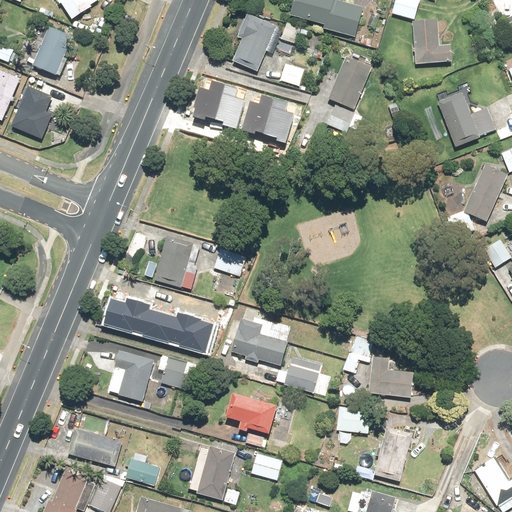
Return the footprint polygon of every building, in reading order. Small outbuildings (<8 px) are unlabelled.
[(94,0),(60,0),(71,16),(95,0),(94,0)] [(365,9),(336,0),(299,0),(294,16),(327,26),(327,29),(356,38),(365,9)] [(423,0),(422,0),(398,0),(394,15),(417,22),(423,0)] [(278,26),(250,15),(240,39),(244,40),(235,60),(260,70),(278,26)] [(453,45),(445,46),(444,22),(416,23),(417,66),(454,65),(453,45)] [(75,35),(49,24),(33,63),(59,74),(75,35)] [(304,30),(289,24),(283,40),(298,46),(304,30)] [(13,50),(0,44),(0,58),(8,62),(13,50)] [(374,70),(348,59),(331,99),(357,110),(374,70)] [(308,71),(288,64),(282,81),(302,88),(308,71)] [(0,116),(5,119),(22,77),(2,69),(0,72),(0,116)] [(30,84),(14,126),(44,138),(53,113),(48,111),(54,94),(30,84)] [(203,91),(195,122),(210,126),(211,121),(218,123),(227,91),(216,88),(213,97),(203,91)] [(224,130),(240,135),(249,103),(237,103),(240,94),(227,91),(218,123),(226,125),(224,130)] [(488,109),(474,114),(465,92),(440,102),(458,147),(481,138),(498,131),(488,109)] [(256,102),(248,133),(262,137),(264,132),(271,134),(280,102),(268,99),(266,108),(256,102)] [(277,141),(293,146),(301,114),(290,114),(293,105),(280,102),(271,134),(278,136),(277,141)] [(358,132),(364,118),(337,107),(330,127),(349,134),(351,129),(358,132)] [(511,178),(485,167),(467,211),(466,212),(493,223),(511,178)] [(476,233),(470,219),(467,220),(464,213),(448,219),(458,241),(476,233)] [(198,274),(189,271),(196,248),(169,240),(156,279),(193,290),(198,274)] [(511,259),(511,255),(502,241),(484,253),(496,270),(511,259)] [(247,254),(223,249),(218,270),(242,275),(247,254)] [(110,298),(102,324),(207,355),(216,324),(178,313),(177,317),(149,309),(150,304),(129,298),(127,303),(110,298)] [(276,333),(275,337),(263,334),(264,328),(241,323),(234,355),(285,366),(290,343),(283,341),(284,335),(276,333)] [(351,352),(346,370),(356,373),(360,360),(372,363),(375,355),(373,355),(377,340),(358,335),(356,340),(347,337),(343,349),(351,352)] [(143,401),(157,360),(124,349),(110,391),(143,401)] [(400,358),(376,356),(372,393),(416,397),(418,373),(398,371),(400,358)] [(195,363),(170,357),(164,382),(189,388),(195,363)] [(280,369),(277,382),(317,391),(324,363),(294,357),(291,371),(280,369)] [(235,393),(229,418),(244,422),(243,426),(274,434),(282,405),(235,393)] [(372,409),(342,407),(340,431),(371,433),(372,409)] [(415,434),(390,427),(377,474),(403,481),(415,434)] [(125,443),(79,430),(72,454),(118,467),(125,443)] [(269,437),(250,433),(248,444),(267,448),(269,437)] [(213,445),(200,493),(227,500),(227,501),(238,504),(241,492),(236,490),(243,464),(236,462),(238,452),(213,445)] [(167,460),(135,452),(129,480),(160,487),(167,460)] [(285,461),(258,453),(253,474),(279,481),(285,461)] [(477,469),(482,478),(474,483),(485,501),(493,496),(499,507),(511,499),(511,479),(499,457),(477,469)] [(76,511),(78,508),(87,511),(88,510),(97,487),(88,483),(90,479),(67,470),(54,502),(50,500),(44,511),(39,511),(37,511),(36,511),(76,511)] [(111,511),(123,486),(105,478),(93,505),(107,511),(111,511)] [(393,511),(397,497),(374,491),(368,511),(393,511)] [(194,511),(192,511),(193,509),(142,497),(138,511),(194,511)] [(284,511),(287,506),(264,499),(261,507),(276,511),(284,511)]
